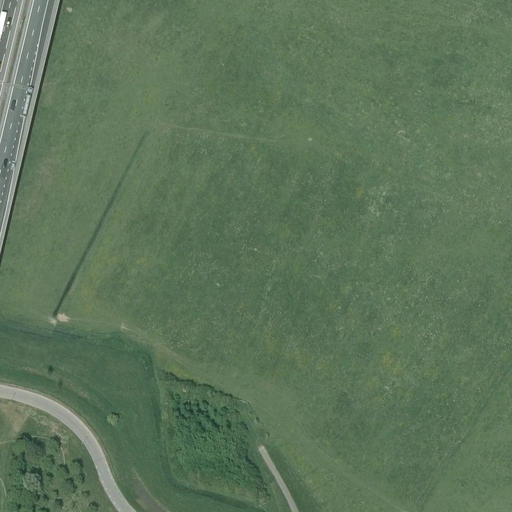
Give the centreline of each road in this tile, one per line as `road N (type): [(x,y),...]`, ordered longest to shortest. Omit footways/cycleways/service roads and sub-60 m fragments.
road 1 (motorway): [(0,182),(42,0)]
road 2 (tertiary): [(125,511),(87,436),(40,401),(0,392)]
